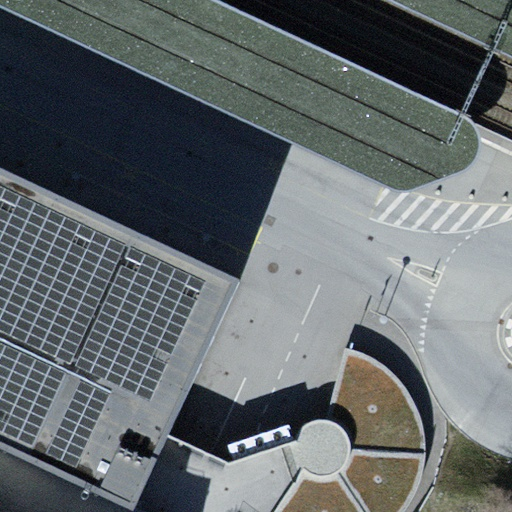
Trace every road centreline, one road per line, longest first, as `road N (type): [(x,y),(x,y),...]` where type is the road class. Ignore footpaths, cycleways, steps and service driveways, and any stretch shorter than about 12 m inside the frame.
road 1 (residential): [(0,65),(350,227),(467,292)]
road 2 (residential): [(467,292),(457,319),(467,376),(511,414)]
